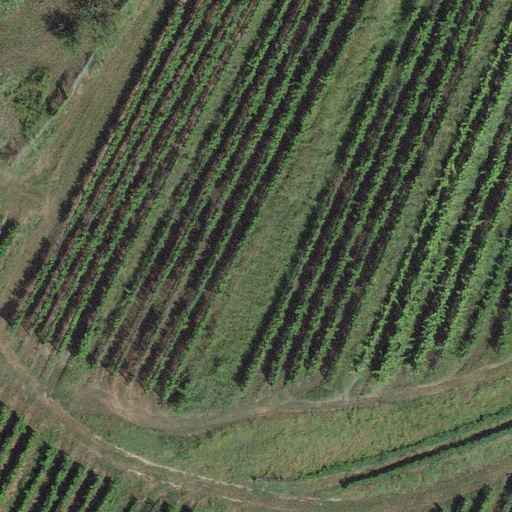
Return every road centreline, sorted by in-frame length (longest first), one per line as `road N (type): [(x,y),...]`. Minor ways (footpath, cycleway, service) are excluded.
road 1 (track): [(1,322),(80,442),(242,498),(359,511)]
road 2 (track): [(0,324),(44,237),(0,167)]
